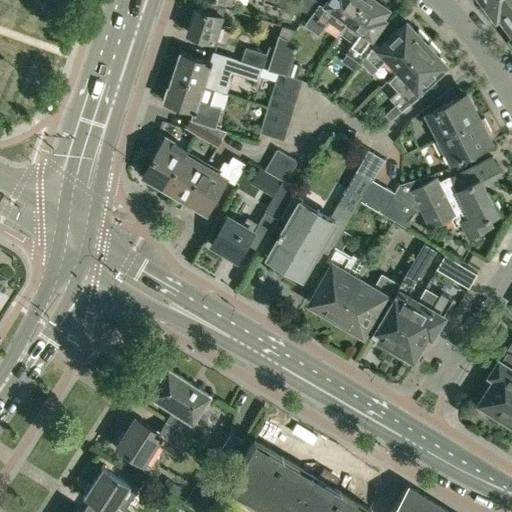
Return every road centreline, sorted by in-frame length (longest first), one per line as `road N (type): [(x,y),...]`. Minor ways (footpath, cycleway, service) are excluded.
road 1 (secondary): [(511,496),(75,239)]
road 2 (secondary): [(75,239),(94,135),(139,0)]
road 3 (secondary): [(0,404),(63,298),(75,239)]
road 4 (residential): [(440,385),(511,262)]
road 5 (residential): [(511,99),(441,0)]
